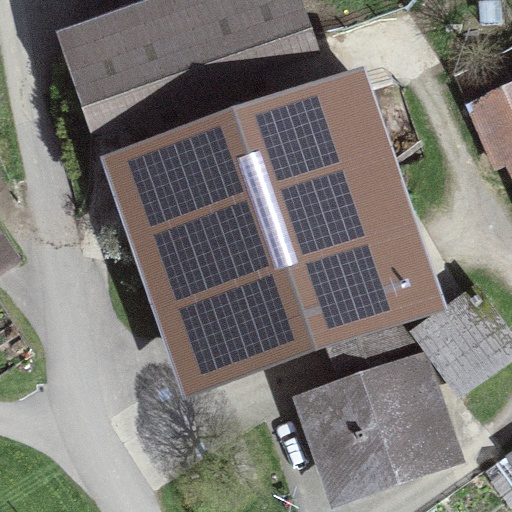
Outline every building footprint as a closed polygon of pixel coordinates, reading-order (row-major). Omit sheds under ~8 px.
[(123,0),(130,18),(68,39),(91,106),(298,36),(286,0),(123,0)] [(446,382),(414,336),(404,307),(368,203),(397,193),(361,89),(141,164),(149,187),(127,195),(175,336),(197,328),(212,373),(320,336),(339,392),(308,402),(337,491),(446,455),(424,389),(446,382)] [(511,92),(471,110),(497,170),(511,163),(511,92)] [(0,254),(11,248),(0,232),(0,254)] [(414,336),(446,382),(454,392),(511,350),(511,343),(475,292),(414,336)]
